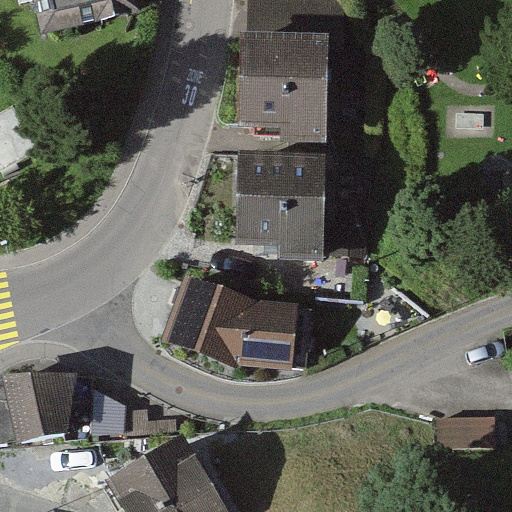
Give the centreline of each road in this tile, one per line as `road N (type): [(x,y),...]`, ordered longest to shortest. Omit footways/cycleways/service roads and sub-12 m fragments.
road 1 (unclassified): [(76,284),(143,370),(192,395),(244,405),(303,402),(367,383),(511,312)]
road 2 (residential): [(76,284),(116,260),(164,187),(210,0)]
road 3 (track): [(511,406),(367,383)]
